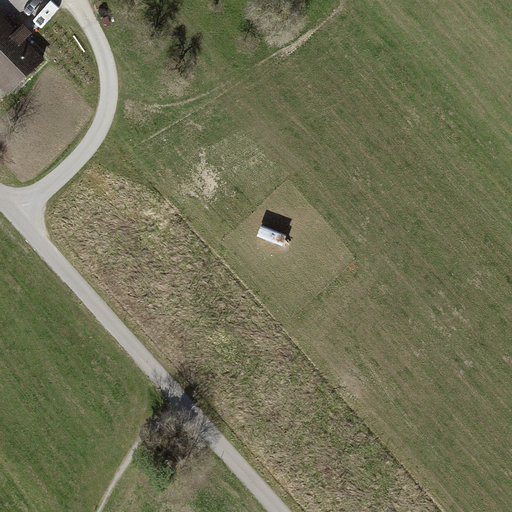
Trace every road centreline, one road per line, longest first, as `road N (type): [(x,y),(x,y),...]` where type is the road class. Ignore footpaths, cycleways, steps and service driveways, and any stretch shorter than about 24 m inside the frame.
road 1 (track): [(178,396),(0,196)]
road 2 (track): [(67,0),(100,46),(111,89),(107,119),(88,152),(16,214)]
road 3 (track): [(280,511),(178,396)]
